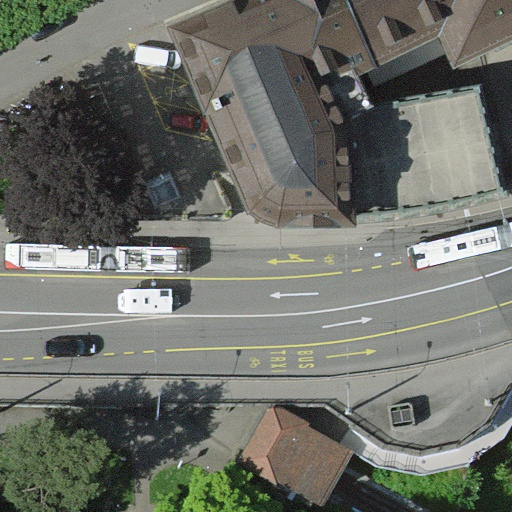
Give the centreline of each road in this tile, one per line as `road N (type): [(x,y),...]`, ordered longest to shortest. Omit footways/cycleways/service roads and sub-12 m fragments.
road 1 (secondary): [(0,318),(315,311),(404,298),(511,267)]
road 2 (residential): [(0,78),(152,0)]
